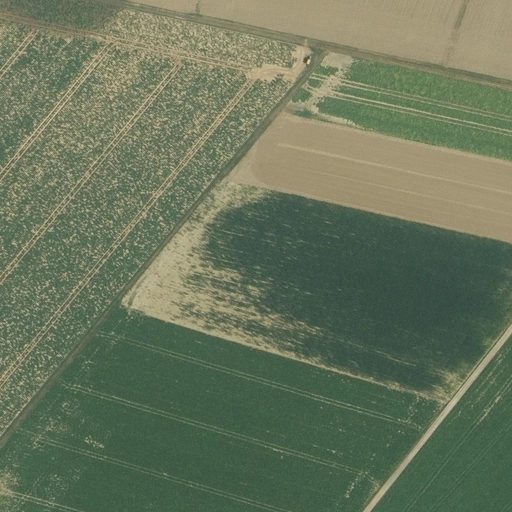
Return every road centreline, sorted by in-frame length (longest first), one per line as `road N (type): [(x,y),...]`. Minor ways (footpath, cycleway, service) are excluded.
road 1 (track): [(96,0),(511,91)]
road 2 (track): [(379,511),(511,337)]
